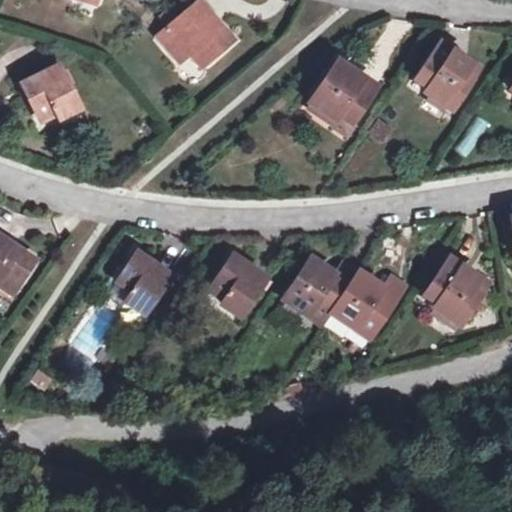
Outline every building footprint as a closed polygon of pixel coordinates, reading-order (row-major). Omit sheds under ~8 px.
[(185,0),(156,25),(163,33),(197,4),(193,0),(185,0)] [(183,63),(197,51),(208,63),(233,42),(200,2),(197,4),(163,33),(160,36),(183,63)] [(428,88),(426,91),(430,94),(448,107),(452,110),(479,72),(440,45),(416,79),(428,88)] [(339,121),(343,117),(352,123),(376,89),(338,63),(311,102),(314,104),(335,118),(339,121)] [(38,114),(54,106),(60,118),(82,108),(61,66),(23,85),(38,114)] [(448,107),(430,94),(426,99),(444,112),(448,107)] [(277,112),(287,103),(282,97),(271,106),(277,112)] [(335,118),(314,104),(311,108),(332,122),(335,118)] [(390,128),(378,119),(367,136),(379,144),(390,128)] [(0,281),(2,279),(17,289),(37,261),(0,235),(0,281)] [(137,308),(163,269),(138,253),(118,281),(120,282),(134,292),(127,301),(137,308)] [(227,295),(220,305),(242,319),(262,289),(266,283),(267,280),(231,256),(212,285),(227,295)] [(439,301),(435,306),(439,309),(458,322),(462,325),(478,302),(486,290),(489,286),(451,259),(427,292),(439,301)] [(332,312),(360,270),(346,261),(337,273),(318,261),(313,269),(307,264),(284,298),(324,325),(332,312)] [(172,276),(163,269),(137,308),(146,314),(166,285),(172,276)] [(386,287),(360,270),(332,312),(373,339),(407,287),(392,278),(386,287)] [(180,281),(172,276),(166,285),(174,290),(180,281)] [(134,292),(120,282),(114,291),(113,296),(114,302),(122,308),(127,301),(134,292)] [(272,287),(266,283),(262,289),(268,293),(272,287)] [(493,294),(486,290),(478,302),(484,307),(493,294)] [(458,322),(439,309),(436,314),(454,327),(458,322)] [(49,380),(37,371),(31,380),(44,388),(49,380)]
